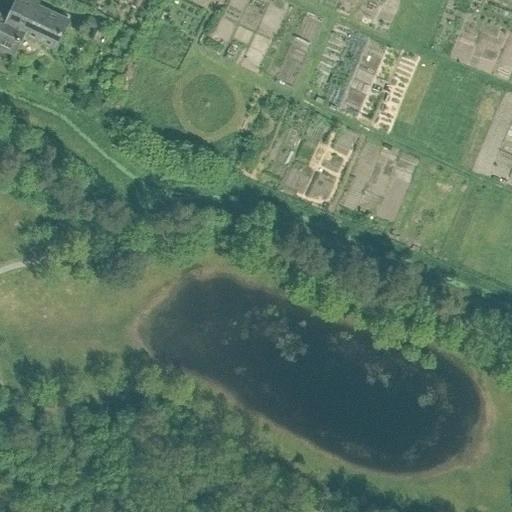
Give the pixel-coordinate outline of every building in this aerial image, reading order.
[(71,22),(39,7),(42,0),(6,0),(6,1),(14,4),(7,20),(0,17),(0,49),(16,56),(24,37),(58,52),(71,22)] [(247,36),(257,11),(243,5),(234,31),(247,36)] [(311,41),(316,17),(294,13),(289,37),(311,41)] [(207,41),(220,46),(230,19),(217,14),(207,41)] [(97,42),(105,25),(92,19),(88,26),(94,29),(90,38),(97,42)] [(374,66),(380,45),(357,39),(351,59),(374,66)] [(303,190),(311,172),(292,164),(285,182),(303,190)] [(327,198),(335,175),(315,168),(307,192),(327,198)]
